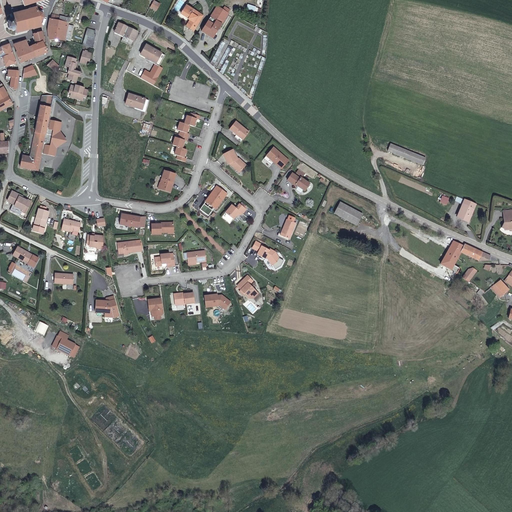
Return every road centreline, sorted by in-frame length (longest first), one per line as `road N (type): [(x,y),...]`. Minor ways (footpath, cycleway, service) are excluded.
road 1 (tertiary): [(511,259),(314,165),(226,87)]
road 2 (residential): [(90,197),(108,9)]
road 3 (tertiary): [(226,87),(165,33),(108,9)]
road 4 (residential): [(232,262),(260,210),(202,159)]
